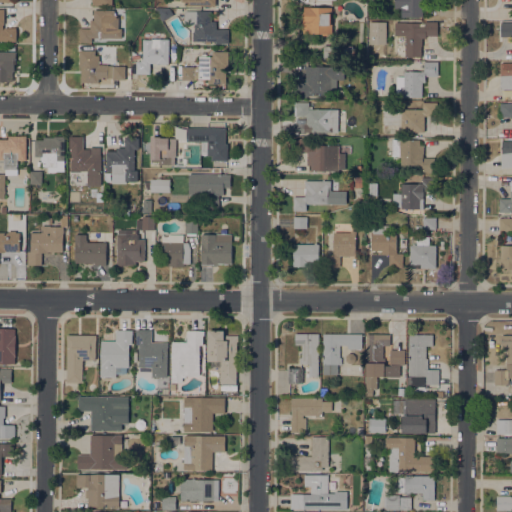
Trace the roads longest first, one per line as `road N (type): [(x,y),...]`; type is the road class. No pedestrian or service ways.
road 1 (residential): [(256,511),(261,0)]
road 2 (residential): [(466,511),(470,0)]
road 3 (tertiary): [(511,302),(0,301)]
road 4 (residential): [(260,106),(0,103)]
road 5 (residential): [(43,511),(44,302)]
